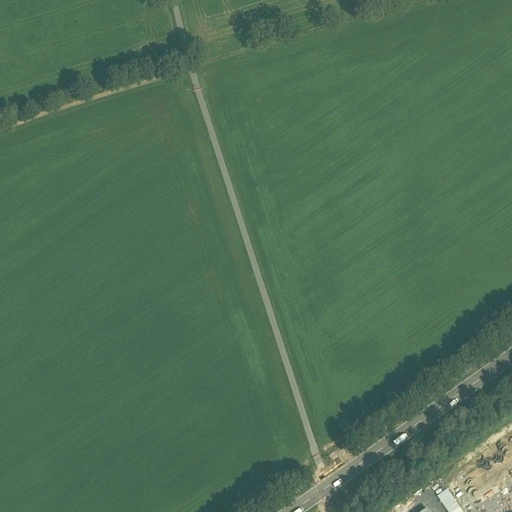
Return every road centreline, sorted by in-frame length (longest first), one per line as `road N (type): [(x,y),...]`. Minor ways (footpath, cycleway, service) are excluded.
road 1 (unclassified): [(326,488),(214,140),(178,0)]
road 2 (secondary): [(326,488),(511,357)]
